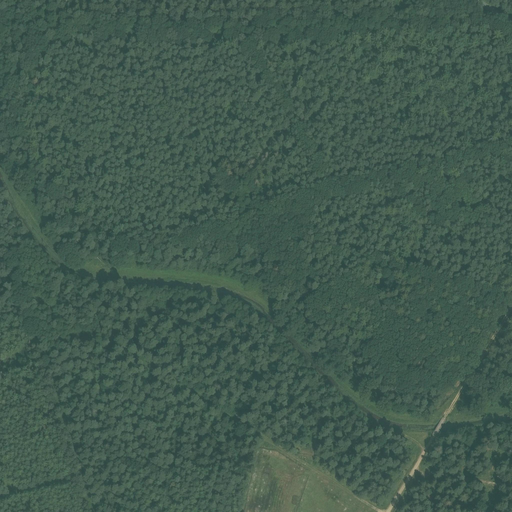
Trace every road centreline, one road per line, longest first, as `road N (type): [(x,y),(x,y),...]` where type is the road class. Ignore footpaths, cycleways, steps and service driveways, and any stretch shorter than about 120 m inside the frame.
road 1 (track): [(390,511),(511,312)]
road 2 (track): [(271,443),(379,511)]
